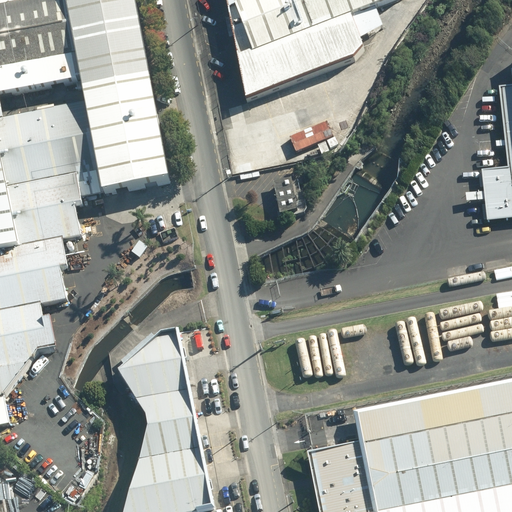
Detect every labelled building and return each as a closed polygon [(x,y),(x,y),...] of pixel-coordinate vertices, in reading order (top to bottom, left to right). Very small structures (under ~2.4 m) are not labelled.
[(0,0),(0,401),(1,401),(44,352),(60,353),(50,309),(77,304),(68,245),(92,237),(83,184),(110,177),(76,0),(62,0),(9,9),(6,0),(0,0)] [(175,163),(142,0),(76,0),(112,175),(175,163)] [(227,0),(248,101),(359,60),(366,51),(362,41),(388,27),(381,10),(404,0),(227,0)] [(511,186),(511,54),(492,56),(508,187),(511,186)] [(259,170),(277,168),(273,136),(233,140),(238,180),(260,177),(259,170)] [(281,216),(300,212),(293,179),(274,183),(281,216)] [(197,511),(198,511),(214,508),(180,332),(161,336),(120,374),(148,418),(150,430),(127,511),(197,511)] [(511,511),(511,381),(352,413),(358,446),(311,456),(322,511),(511,511)]
